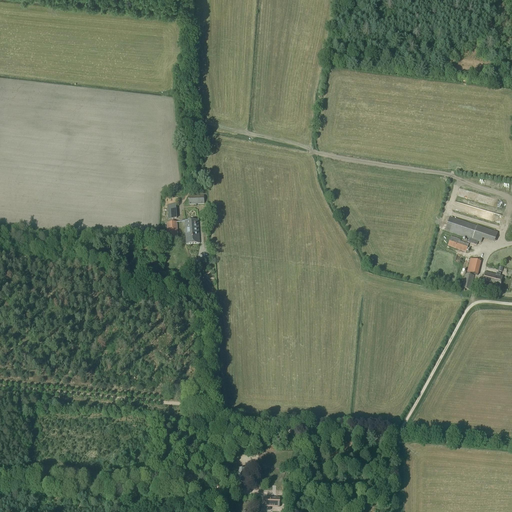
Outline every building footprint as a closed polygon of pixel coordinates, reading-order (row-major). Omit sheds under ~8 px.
[(188,197),(189,205),(204,204),(204,196),(188,197)] [(167,205),(168,219),(177,219),(176,205),(167,205)] [(467,242),(471,244),(476,246),(478,242),(481,243),(483,238),(494,242),(497,233),(477,226),(477,227),(450,217),(445,231),(468,239),(467,242)] [(184,222),(186,245),(200,244),(198,221),(184,222)] [(168,240),(178,239),(177,222),(166,223),(168,240)] [(468,244),(450,238),(448,246),(466,252),(468,244)] [(470,260),(467,273),(477,276),(481,262),(470,260)] [(482,284),(499,289),(502,277),(500,276),(500,274),(496,273),(496,275),(485,272),(482,284)] [(462,289),(470,291),(474,276),(466,274),(462,289)] [(279,508),(280,498),(265,498),(265,507),(279,508)]
